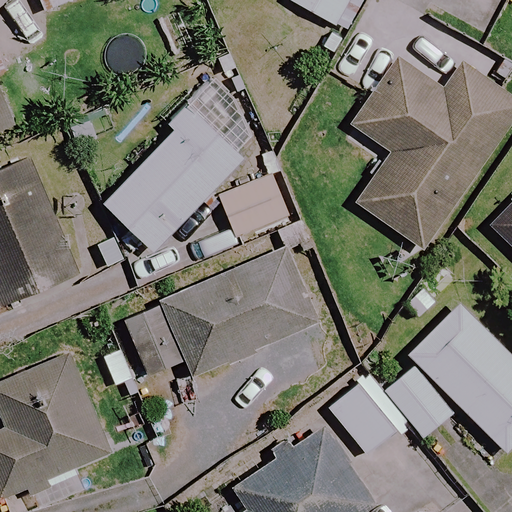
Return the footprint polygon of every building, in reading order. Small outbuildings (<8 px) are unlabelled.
[(34,0),(40,15),(78,0),(34,0)] [(360,0),(286,0),(285,2),(342,33),(360,0)] [(511,120),(511,103),(459,66),(440,94),(395,62),(349,127),(388,155),(353,205),(419,252),(511,120)] [(100,206),(151,255),(241,159),(190,111),(100,206)] [(0,305),(73,276),(26,161),(0,171),(0,305)] [(285,217),(268,177),(215,199),(232,239),(285,217)] [(511,210),(489,235),(511,255),(511,210)] [(203,289),(120,322),(133,355),(143,380),(182,364),(188,380),(315,330),(283,249),(200,282),(203,289)] [(511,352),(455,298),(399,356),(504,457),(511,448),(511,352)] [(108,455),(69,354),(0,380),(0,425),(1,427),(0,426),(0,499),(25,490),(33,511),(83,492),(74,468),(108,455)] [(363,374),(322,409),(363,457),(404,422),(363,374)] [(219,497),(228,511),(367,511),(373,508),(321,430),(219,497)]
